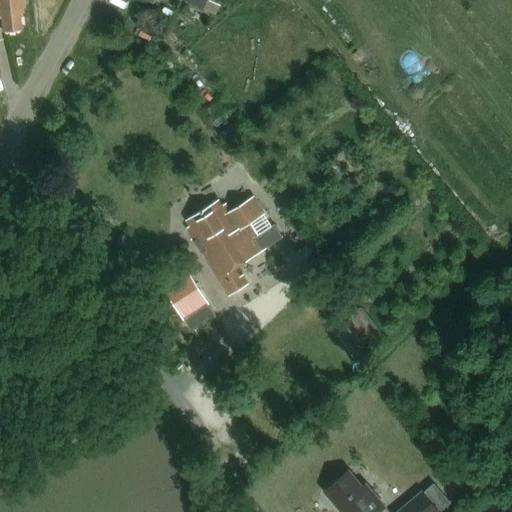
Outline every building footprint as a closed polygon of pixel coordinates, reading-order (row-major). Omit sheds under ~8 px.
[(0,0),(0,13),(1,13),(2,32),(20,31),(19,13),(22,13),(20,0),(0,0)] [(223,0),(184,0),(184,1),(217,16),(223,0)] [(146,9),(135,5),(131,15),(142,20),(146,9)] [(265,214),(253,196),(229,211),(225,205),(222,207),(218,200),(186,220),(190,226),(186,229),(228,295),(248,283),(243,275),(240,277),(234,268),(283,237),(275,225),(257,236),(249,224),(265,214)] [(217,316),(188,272),(164,290),(191,332),(217,316)] [(341,307),(322,319),(355,361),(381,340),(358,311),(350,318),(341,307)] [(348,470),(324,490),(341,511),(378,511),(385,506),(364,483),(361,485),(348,470)] [(450,501),(433,482),(424,490),(422,488),(394,511),(440,511),(441,511),(440,510),(450,501)] [(492,511),(484,503),(473,511),(492,511)]
